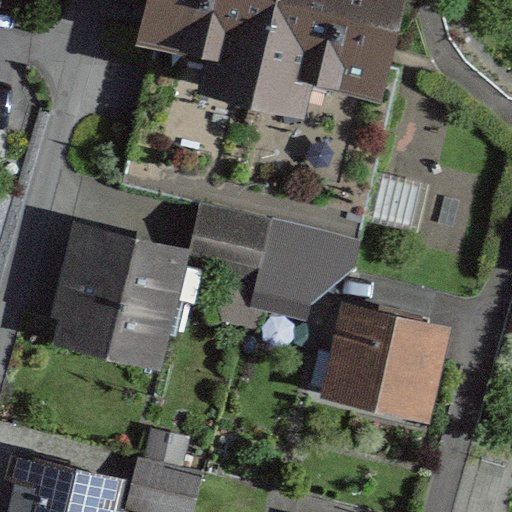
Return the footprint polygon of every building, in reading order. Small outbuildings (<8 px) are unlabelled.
[(141,0),(135,28),(206,45),(199,75),(304,101),(311,71),(379,87),(400,0),(141,0)] [(191,242),(189,247),(260,264),(271,217),(201,200),(191,242)] [(203,262),(187,258),(189,247),(191,242),(74,214),(51,309),(58,311),(52,336),(162,362),(170,330),(175,331),(184,293),(195,295),(203,262)] [(307,317),(312,296),(353,263),(359,238),(271,217),(260,264),(250,304),(307,317)] [(451,319),(342,295),(320,390),(429,415),(451,319)] [(151,424),(144,455),(183,464),(190,434),(151,424)] [(126,473),(10,446),(4,471),(14,474),(6,507),(0,505),(0,511),(150,511),(151,509),(125,503),(119,501),(126,473)] [(144,455),(137,453),(125,503),(151,509),(150,511),(192,511),(203,469),(183,464),(144,455)]
